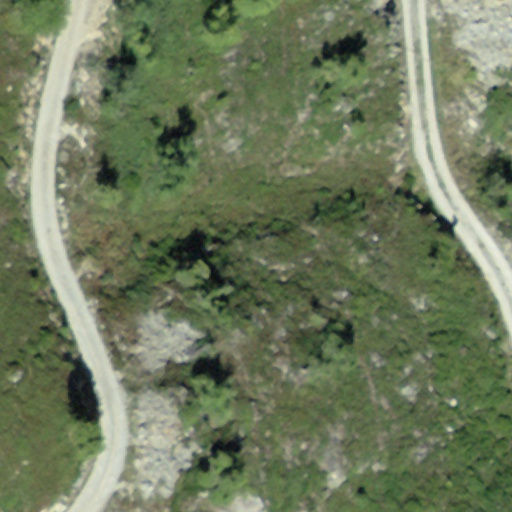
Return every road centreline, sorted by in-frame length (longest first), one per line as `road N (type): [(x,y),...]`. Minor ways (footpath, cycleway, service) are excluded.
road 1 (track): [(87,0),(60,133),(77,306),(102,421),(78,511)]
road 2 (track): [(511,298),(469,197),(424,0)]
